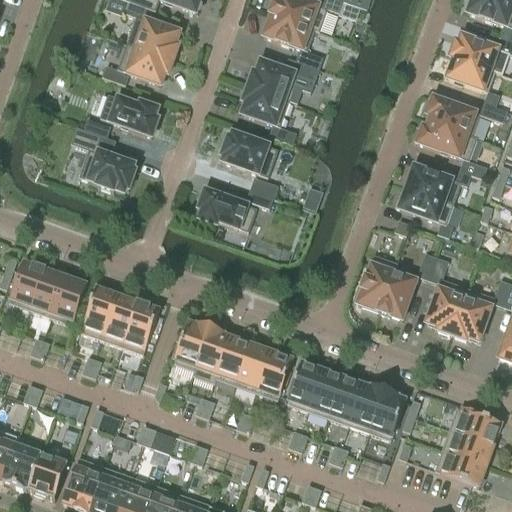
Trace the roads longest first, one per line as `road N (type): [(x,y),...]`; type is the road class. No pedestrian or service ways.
road 1 (residential): [(320,334),(443,0)]
road 2 (residential): [(236,0),(139,268)]
road 3 (residential): [(320,334),(511,402)]
road 4 (residential): [(139,268),(320,334)]
road 5 (residential): [(0,217),(139,268)]
